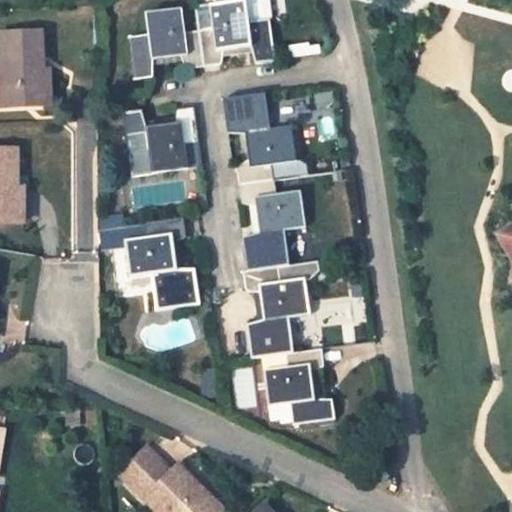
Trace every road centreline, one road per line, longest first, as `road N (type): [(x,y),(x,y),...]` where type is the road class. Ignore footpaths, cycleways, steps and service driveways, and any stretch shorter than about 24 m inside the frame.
road 1 (residential): [(350,65),(416,464),(437,511)]
road 2 (residential): [(71,295),(88,369),(387,511)]
road 3 (residential): [(350,65),(206,85),(229,263)]
